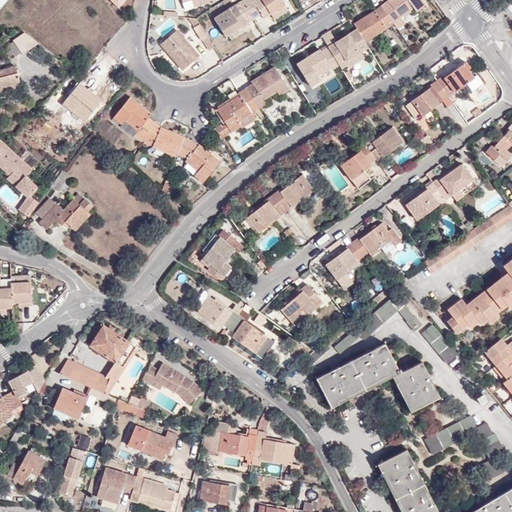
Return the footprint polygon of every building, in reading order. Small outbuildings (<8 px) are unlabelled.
[(0,0),(0,11),(8,0),(0,0)] [(215,18),(226,36),(255,18),(243,0),(215,18)] [(283,0),(254,0),(253,0),(243,0),(255,18),(262,14),(264,18),(271,14),(286,4),(283,0)] [(426,3),(423,0),(387,0),(382,5),(395,22),(415,7),(417,10),(426,3)] [(274,19),(289,10),(286,4),(271,14),(274,19)] [(382,5),(375,10),(354,23),(357,28),(365,41),(387,28),(395,22),(382,5)] [(190,17),(196,26),(201,23),(197,18),(190,17)] [(365,41),(357,28),(329,46),(340,65),(342,68),(350,63),(348,59),(361,51),(369,47),(365,41)] [(161,44),(183,69),(200,55),(178,30),(161,44)] [(22,33),(12,38),(14,40),(14,41),(21,51),(22,52),(23,53),(37,43),(34,41),(31,38),(27,36),(25,34),(22,33)] [(15,56),(21,51),(14,41),(14,40),(3,48),(9,56),(12,53),(15,56)] [(333,69),(340,65),(329,46),(322,50),(320,48),(298,63),(312,86),(321,80),(318,76),(332,68),(333,69)] [(352,66),(365,57),(361,51),(348,59),(350,63),(352,66)] [(475,77),(465,63),(456,68),(445,77),(443,75),(437,79),(448,93),(454,89),(455,91),(475,77)] [(0,91),(4,91),(20,87),(14,66),(0,70),(0,91)] [(252,81),(254,84),(247,88),(260,108),(267,103),(265,98),(278,90),(281,95),(290,89),(275,66),(252,81)] [(443,75),(445,77),(456,68),(455,67),(443,75)] [(441,98),(448,93),(437,79),(431,83),(433,86),(419,96),(407,105),(416,118),(422,113),(424,114),(443,100),(441,98)] [(84,121),(101,100),(80,83),(66,100),(79,110),(76,115),(84,121)] [(431,83),(417,93),(419,96),(433,86),(431,83)] [(256,110),(260,108),(247,88),(239,93),(240,95),(218,109),(227,124),(232,132),(241,126),(239,121),(256,110)] [(155,122),(149,117),(152,113),(131,96),(114,117),(122,124),(126,120),(138,130),(135,135),(144,141),(155,122)] [(394,106),(390,100),(385,104),(389,110),(394,106)] [(256,110),(263,119),(266,117),(260,108),(256,110)] [(184,136),(161,126),(155,122),(144,141),(154,147),(176,156),(177,153),(184,136)] [(511,122),(508,127),(510,129),(495,146),(492,144),(485,151),(495,159),(500,154),(507,160),(511,153),(511,122)] [(224,126),(222,124),(215,129),(221,139),(229,134),(224,126)] [(227,124),(224,126),(229,134),(232,132),(227,124)] [(373,141),(371,139),(366,143),(377,158),(382,154),(383,156),(403,141),(393,126),(384,133),(373,141)] [(508,127),(492,144),(495,146),(510,129),(508,127)] [(384,133),(382,131),(371,139),(373,141),(384,133)] [(221,161),(199,144),(184,136),(177,153),(187,158),(186,161),(198,171),(196,175),(204,182),(221,161)] [(17,213),(25,219),(36,205),(29,197),(36,189),(24,178),(31,171),(0,142),(0,168),(9,176),(7,179),(28,198),(17,213)] [(370,162),(377,158),(366,143),(359,148),(361,150),(349,159),(341,165),(359,188),(371,179),(364,170),(372,164),(370,162)] [(359,148),(347,157),(349,159),(361,150),(359,148)] [(495,159),(502,166),(507,160),(500,154),(495,159)] [(440,180),(438,177),(432,182),(442,196),(449,192),(451,195),(452,194),(459,189),(474,178),(463,163),(458,167),(440,180)] [(458,167),(456,164),(438,177),(440,180),(458,167)] [(495,169),(491,173),(494,179),(500,175),(495,169)] [(62,170),(51,185),(52,187),(57,190),(57,191),(69,175),(62,170)] [(283,190),(281,187),(274,193),(285,207),(291,203),(293,206),(314,189),(303,174),(299,177),(283,190)] [(299,177),(297,175),(281,187),(283,190),(299,177)] [(421,178),(427,186),(432,182),(426,175),(421,178)] [(168,193),(172,184),(166,181),(162,190),(168,193)] [(438,200),(442,196),(432,182),(427,186),(428,188),(411,200),(406,205),(417,219),(439,203),(438,200)] [(427,186),(410,198),(411,200),(428,188),(427,186)] [(263,187),(259,190),(263,197),(268,194),(263,187)] [(456,200),(463,195),(459,189),(452,194),(456,200)] [(79,193),(63,210),(56,204),(43,219),(40,222),(48,229),(57,219),(62,224),(66,220),(76,230),(91,214),(88,211),(93,206),(79,193)] [(279,211),(285,207),(274,193),(267,198),(269,200),(253,212),(248,217),(253,224),(259,232),(282,214),(279,211)] [(51,198),(37,213),(43,219),(56,204),(51,198)] [(267,198),(252,210),(253,212),(269,200),(267,198)] [(511,219),(511,207),(510,204),(503,208),(511,220),(511,219)] [(505,224),(511,220),(503,208),(498,212),(505,224)] [(499,228),(505,224),(498,212),(492,216),(499,228)] [(493,232),(499,228),(492,216),(486,220),(493,232)] [(487,237),(493,232),(486,220),(479,225),(487,237)] [(360,238),(359,236),(352,241),(363,255),(369,251),(372,254),(392,239),(396,244),(402,240),(393,228),(389,230),(383,222),(377,226),(360,238)] [(251,226),(257,233),(259,232),(253,224),(251,226)] [(377,226),(375,224),(359,236),(360,238),(377,226)] [(473,229),(481,240),(487,237),(479,225),(473,229)] [(231,266),(225,260),(235,248),(233,246),(238,240),(223,228),(218,234),(221,236),(207,253),(203,258),(211,264),(208,268),(222,280),(225,275),(225,274),(231,266)] [(475,244),(481,240),(473,229),(469,232),(467,233),(475,244)] [(469,248),(475,244),(467,233),(461,237),(469,248)] [(218,234),(205,251),(207,253),(221,236),(218,234)] [(347,245),(352,241),(347,234),(341,238),(347,245)] [(463,252),(469,248),(461,237),(455,241),(463,252)] [(239,252),(244,245),(238,240),(233,246),(235,248),(239,252)] [(360,263),(358,260),(363,255),(352,241),(347,245),(348,248),(326,264),(337,279),(360,263)] [(457,256),(463,252),(455,241),(449,245),(457,256)] [(326,264),(348,248),(347,245),(324,262),(326,264)] [(451,260),(457,256),(449,245),(443,249),(451,260)] [(445,264),(451,260),(443,249),(437,253),(445,264)] [(438,268),(445,264),(437,253),(431,257),(438,268)] [(431,257),(428,259),(425,262),(432,273),(438,268),(431,257)] [(511,257),(509,260),(511,264),(511,272),(469,307),(467,304),(461,298),(447,309),(452,315),(446,320),(457,333),(469,323),(477,317),(480,320),(482,324),(488,319),(497,313),(507,304),(511,300),(511,257)] [(503,265),(507,271),(467,304),(469,307),(511,272),(511,264),(509,260),(503,265)] [(1,279),(1,276),(0,275),(0,312),(3,312),(3,308),(13,308),(12,303),(11,288),(2,288),(1,279)] [(11,283),(11,279),(1,279),(2,288),(11,288),(11,283)] [(33,306),(31,282),(11,283),(11,288),(12,303),(22,303),(22,306),(33,306)] [(322,300),(308,283),(302,288),(303,290),(286,305),(282,309),(296,325),(317,306),(316,305),(322,300)] [(302,288),(285,303),(286,305),(303,290),(302,288)] [(370,299),(377,294),(373,290),(367,295),(370,299)] [(398,309),(415,330),(422,324),(396,293),(334,347),(340,353),(361,334),(364,338),(398,309)] [(221,327),(223,324),(229,328),(239,314),(233,309),(231,311),(215,299),(209,296),(198,311),(221,327)] [(233,309),(216,297),(215,299),(231,311),(233,309)] [(236,304),(233,309),(239,314),(243,309),(236,304)] [(248,319),(251,315),(243,309),(239,314),(245,318),(244,320),(262,332),(264,330),(248,319)] [(491,323),(500,316),(497,313),(488,319),(491,323)] [(245,318),(239,314),(229,328),(235,332),(233,336),(263,357),(274,341),(262,332),(244,320),(245,318)] [(469,325),(471,327),(480,320),(477,317),(469,323),(469,325)] [(422,332),(447,362),(458,354),(432,324),(422,332)] [(90,345),(123,367),(136,346),(104,325),(90,345)] [(488,353),(498,364),(499,363),(511,352),(511,341),(508,344),(503,337),(489,348),(491,350),(488,353)] [(325,340),(315,350),(306,357),(312,363),(331,347),(325,340)] [(434,390),(428,378),(430,377),(423,361),(402,371),(401,368),(399,369),(386,342),(371,350),(372,352),(367,354),(366,352),(335,368),(336,370),(333,372),(332,370),(317,377),(331,407),(346,399),(345,397),(384,377),(385,379),(393,376),(397,384),(401,383),(407,395),(403,397),(410,411),(440,396),(437,389),(434,390)] [(113,396),(139,347),(136,346),(123,367),(118,364),(111,378),(115,380),(109,394),(113,396)] [(504,370),(502,372),(507,379),(511,374),(511,352),(499,363),(504,370)] [(111,378),(67,359),(60,373),(102,391),(109,394),(115,380),(111,378)] [(158,370),(149,365),(142,378),(151,384),(153,379),(162,384),(181,395),(189,403),(202,390),(193,381),(184,376),(185,375),(162,362),(158,370)] [(32,381),(38,392),(44,381),(34,364),(25,369),(26,371),(9,380),(14,391),(18,397),(27,391),(24,386),(32,381)] [(511,374),(507,379),(503,382),(509,389),(511,386),(511,387),(511,374)] [(346,399),(385,379),(384,377),(345,397),(346,399)] [(430,377),(428,378),(434,390),(437,389),(430,377)] [(151,384),(160,389),(162,384),(153,379),(151,384)] [(397,384),(403,397),(407,395),(401,383),(397,384)] [(209,386),(205,399),(212,403),(216,388),(209,386)] [(86,398),(72,392),(65,389),(63,395),(60,393),(54,406),(63,409),(62,412),(78,418),(86,398)] [(88,395),(74,389),(72,392),(86,398),(88,395)] [(18,397),(14,391),(9,394),(16,408),(22,404),(18,397)] [(110,403),(113,396),(109,394),(102,391),(99,398),(110,403)] [(477,397),(482,404),(488,399),(483,393),(477,397)] [(0,421),(12,415),(10,411),(16,408),(9,394),(1,398),(0,396),(0,421)] [(140,400),(131,396),(128,402),(137,407),(140,400)] [(127,408),(127,410),(135,413),(138,407),(137,407),(128,402),(118,398),(116,403),(127,408)] [(135,413),(142,416),(145,410),(138,407),(135,413)] [(481,464),(489,479),(504,471),(496,456),(505,451),(495,432),(493,433),(487,421),(477,426),(471,415),(425,439),(432,454),(456,442),(454,438),(475,428),(480,438),(479,438),(490,459),(481,464)] [(249,458),(248,463),(252,464),(260,465),(261,458),(292,464),(294,444),(287,443),(266,439),(266,436),(257,435),(250,433),(249,436),(233,433),(233,426),(229,425),(229,423),(217,421),(215,431),(221,432),(218,450),(220,451),(246,455),(246,458),(249,458)] [(236,431),(236,427),(233,426),(233,433),(249,436),(250,433),(236,431)] [(204,453),(219,456),(220,451),(218,450),(221,432),(215,431),(208,429),(204,453)] [(22,432),(16,430),(3,453),(9,456),(14,446),(18,448),(21,444),(17,442),(19,438),(22,432)] [(141,450),(162,459),(165,452),(167,447),(171,449),(177,434),(168,431),(165,437),(149,431),(141,450)] [(27,442),(31,434),(22,432),(19,438),(27,442)] [(87,450),(91,439),(82,437),(79,447),(87,450)] [(83,460),(82,460),(85,451),(73,447),(70,457),(69,457),(59,490),(72,494),(83,460)] [(388,477),(405,511),(438,511),(434,503),(432,504),(430,500),(432,499),(417,468),(415,469),(413,465),(415,464),(407,449),(378,464),(385,478),(388,477)] [(14,462),(7,474),(23,483),(29,471),(36,475),(37,475),(45,459),(28,450),(20,465),(14,462)] [(133,485),(141,488),(144,479),(142,478),(144,469),(139,467),(136,476),(133,485)] [(118,503),(122,489),(132,492),(133,485),(136,476),(105,468),(96,496),(118,503)] [(23,483),(30,488),(36,475),(29,471),(23,483)] [(402,511),(405,511),(388,477),(385,478),(402,511)] [(167,486),(144,479),(141,488),(133,485),(132,492),(130,499),(138,501),(139,497),(146,499),(155,502),(154,506),(170,511),(175,492),(166,490),(167,486)] [(228,500),(236,501),(238,484),(229,482),(228,485),(203,480),(200,499),(227,504),(228,500)] [(511,511),(511,487),(490,501),(491,503),(487,505),(486,503),(471,511),(511,511)] [(300,511),(301,510),(294,508),(295,503),(287,502),(286,509),(260,504),(258,511),(300,511)]
